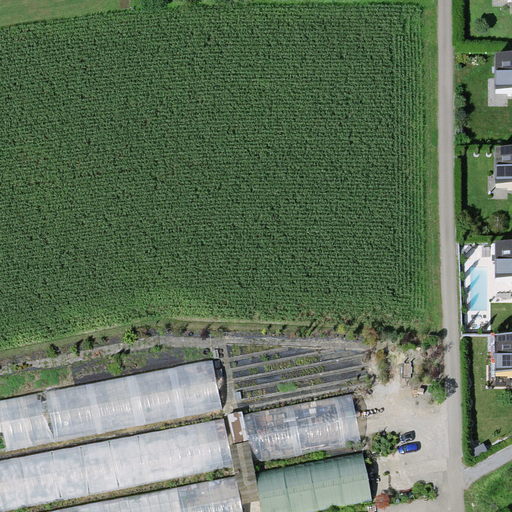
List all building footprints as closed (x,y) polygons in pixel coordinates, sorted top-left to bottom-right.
[(511,60),(493,60),(493,98),(511,97),(511,60)] [(511,154),(494,154),(494,192),(511,191),(511,154)] [(511,248),(494,249),(494,286),(511,286),(511,248)] [(511,342),(493,343),(493,380),(511,380),(511,342)] [(252,511),(224,361),(0,403),(0,511),(252,511)] [(380,511),(361,398),(251,417),(267,511),(380,511)]
